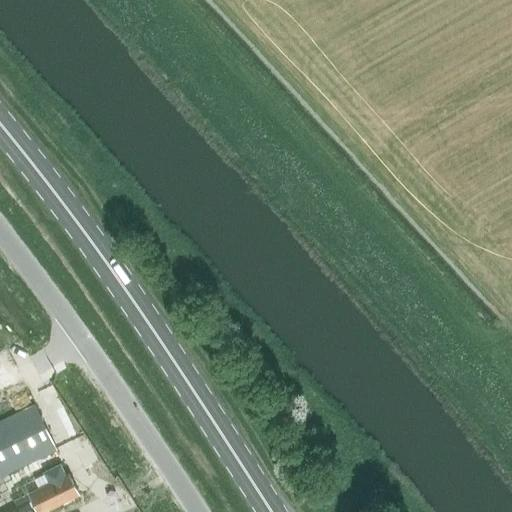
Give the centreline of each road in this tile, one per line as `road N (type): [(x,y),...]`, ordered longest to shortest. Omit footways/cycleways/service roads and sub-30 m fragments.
road 1 (primary): [(270,511),(0,125)]
road 2 (unclassified): [(0,232),(195,511)]
